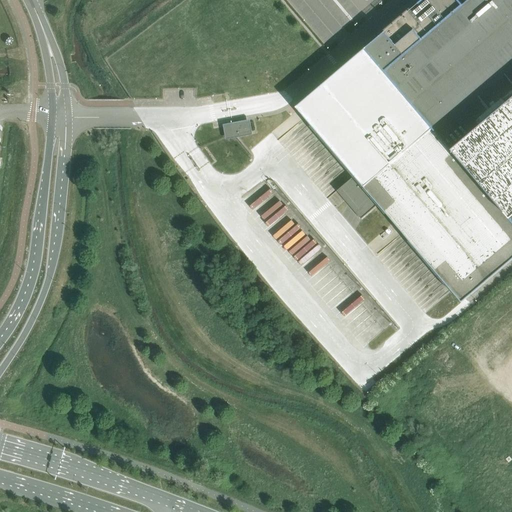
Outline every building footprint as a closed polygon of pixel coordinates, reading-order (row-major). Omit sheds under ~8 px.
[(418,0),(407,10),(409,11),(385,32),(384,30),(364,47),(365,47),(366,48),(296,107),(355,175),(337,191),(339,192),(341,190),(362,215),(360,217),(361,219),(379,204),(462,302),(511,259),(511,219),(510,217),(511,215),(511,0),(467,0),(463,4),(459,0),(421,0),(419,2),(418,1),(419,1),(418,0)] [(248,122),(226,126),(228,137),(250,132),(248,122)] [(391,246),(401,238),(398,234),(388,242),(391,246)] [(377,266),(373,270),(382,282),(386,278),(377,266)] [(411,285),(422,295),(438,279),(432,275),(425,282),(419,277),(411,285)] [(442,425),(452,418),(449,414),(439,420),(442,425)]
